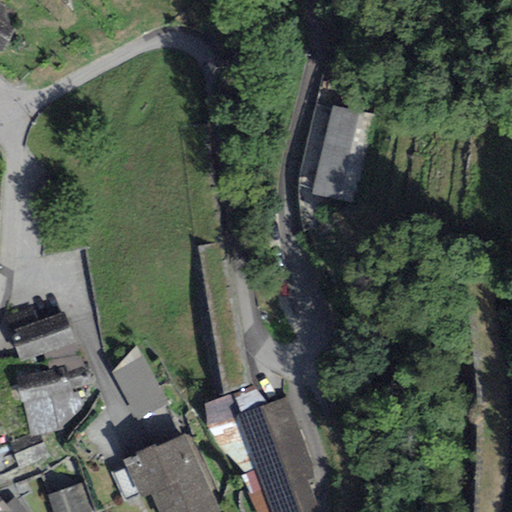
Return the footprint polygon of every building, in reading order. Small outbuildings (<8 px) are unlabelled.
[(0,4),(0,52),(2,53),(14,34),(5,28),(15,14),(0,4)] [(377,115),(335,104),(314,190),(356,200),(377,115)] [(5,315),(20,363),(46,355),(72,347),(61,314),(38,321),(33,306),(5,315)] [(50,368),(18,374),(25,412),(31,432),(56,433),(80,409),(74,387),(89,381),(72,347),(46,355),(50,368)] [(252,385),(207,401),(208,424),(222,457),(237,464),(256,489),(264,483),(275,511),(299,511),(319,506),(307,479),(315,471),(284,394),(267,404),(252,385)] [(214,511),(181,445),(135,468),(156,511),(214,511)] [(91,511),(80,481),(53,491),(60,511),(91,511)] [(0,497),(0,511),(26,511),(15,497),(6,505),(0,497)]
